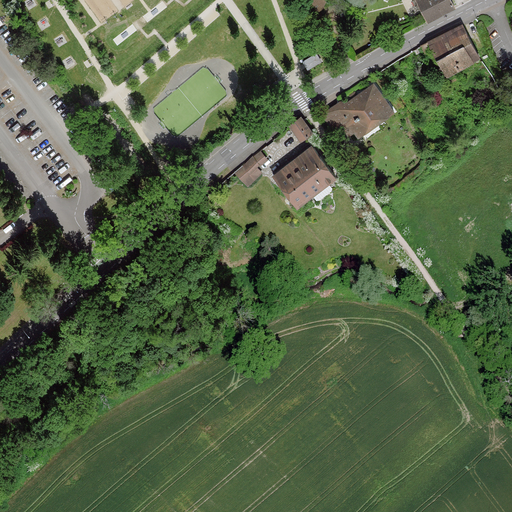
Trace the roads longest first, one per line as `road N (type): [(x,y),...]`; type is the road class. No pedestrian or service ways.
road 1 (unclassified): [(0,365),(162,209),(261,128),(464,11)]
road 2 (track): [(299,103),(511,386)]
